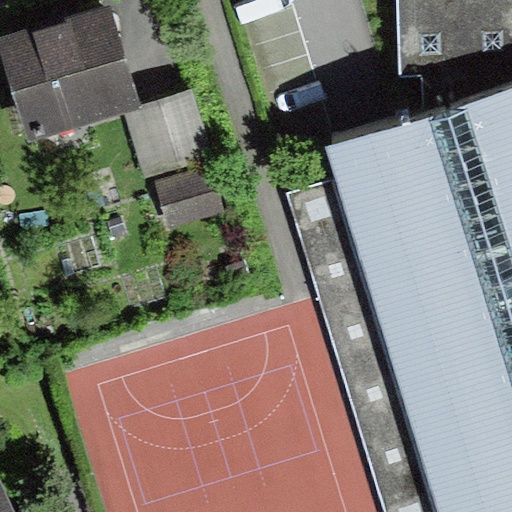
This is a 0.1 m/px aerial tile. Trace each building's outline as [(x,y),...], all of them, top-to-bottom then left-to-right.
[(117,0),(90,0),(0,26),(0,40),(26,131),(145,97),(117,0)] [(433,88),(332,122),(348,171),(300,186),(401,511),(449,511),(452,511),(511,511),(511,0),(399,0),(401,57),(425,62),(433,88)] [(192,90),(124,110),(143,174),(210,155),(192,90)] [(215,164),(161,177),(172,222),(226,208),(215,164)] [(26,511),(0,452),(0,511),(26,511)]
